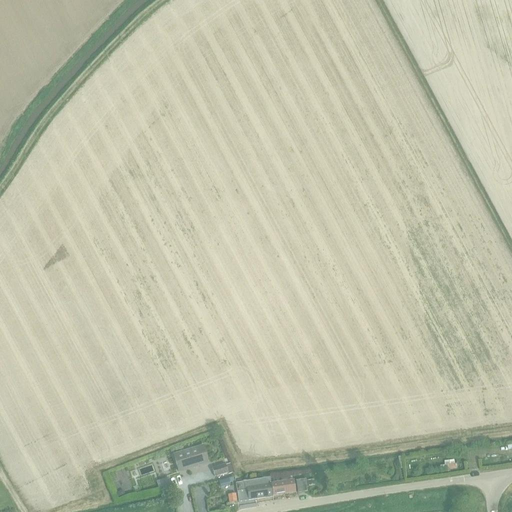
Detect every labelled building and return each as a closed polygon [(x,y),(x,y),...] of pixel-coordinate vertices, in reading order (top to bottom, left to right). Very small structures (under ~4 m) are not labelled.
[(173,455),(176,463),(179,472),(208,463),(203,446),(173,455)] [(215,478),(228,474),(225,465),(212,469),(215,478)] [(272,497),(270,486),(269,478),(243,482),(244,490),(237,491),(239,502),(272,497)] [(307,492),(307,489),(315,488),(314,479),(305,481),(305,480),(296,481),(298,493),(307,492)] [(295,492),(294,482),(270,486),(272,497),(273,496),(295,492)] [(115,494),(118,499),(125,495),(123,490),(115,494)]
